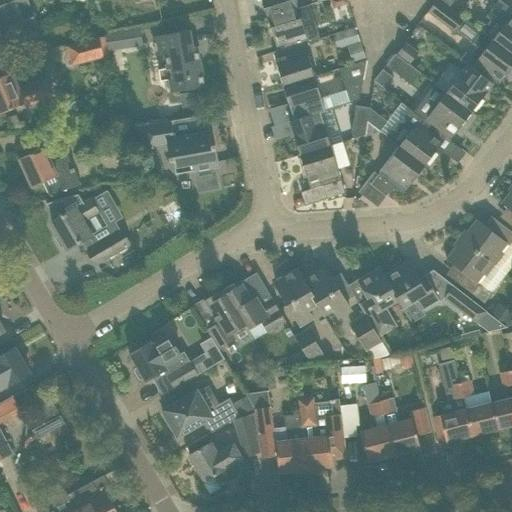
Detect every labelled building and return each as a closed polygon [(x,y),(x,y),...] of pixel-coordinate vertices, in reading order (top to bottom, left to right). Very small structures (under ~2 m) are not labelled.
[(0,0),(0,48),(6,46),(3,37),(36,24),(26,0),(0,0)] [(261,0),(267,17),(297,7),(294,0),(261,0)] [(329,0),(332,8),(347,3),(345,0),(329,0)] [(436,0),(428,12),(444,24),(454,31),(464,19),(438,0),(436,0)] [(504,23),(492,39),(511,53),(511,9),(499,0),(497,0),(489,11),(504,23)] [(267,17),(277,50),(277,51),(303,42),(303,43),(308,41),(297,7),(267,17)] [(139,28),(106,33),(109,50),(141,45),(139,28)] [(162,55),(169,93),(205,86),(197,46),(193,47),(190,30),(151,37),(154,56),(162,55)] [(460,58),(467,63),(471,66),(471,67),(493,84),(492,84),(496,87),(511,66),(511,53),(492,39),(481,31),(471,44),(475,47),(469,55),(465,52),(460,58)] [(66,46),(71,66),(103,57),(98,37),(66,46)] [(347,44),(352,64),(365,60),(359,41),(347,44)] [(273,52),(283,86),(314,76),(303,43),(303,42),(277,51),(277,50),(273,52)] [(398,54),(408,61),(416,51),(407,43),(398,54)] [(385,65),(410,84),(420,72),(394,53),(385,65)] [(365,60),(352,64),(338,68),(349,103),(359,100),(368,67),(366,60),(365,60)] [(467,63),(445,92),(471,112),(492,84),(493,84),(471,67),(471,66),(467,63)] [(0,76),(0,113),(22,104),(24,108),(54,95),(46,75),(19,87),(13,71),(0,76)] [(283,86),(294,119),(320,111),(320,112),(324,110),(314,76),(283,86)] [(445,92),(424,119),(424,120),(446,137),(446,138),(449,140),(471,112),(445,92)] [(367,121),(369,107),(355,105),(351,133),(353,138),(364,134),(367,121)] [(387,121),(369,107),(367,121),(379,131),(387,121)] [(386,136),(398,145),(424,165),(446,138),(446,137),(424,120),(424,119),(421,117),(420,118),(408,108),(404,113),(404,123),(396,123),(386,136)] [(289,121),(300,155),(330,145),(320,112),(320,111),(294,119),(289,121)] [(134,123),(138,130),(147,147),(167,144),(170,162),(173,161),(174,167),(192,164),(193,171),(219,166),(215,143),(212,144),(209,131),(173,137),(171,120),(134,123)] [(48,130),(49,145),(89,143),(89,128),(48,130)] [(330,145),(300,155),(310,189),(322,185),(326,199),(345,193),(330,145)] [(424,165),(398,145),(377,173),(374,172),(367,181),(383,193),(390,184),(403,193),(424,165)] [(19,158),(32,186),(43,181),(48,194),(80,184),(67,155),(52,161),(45,146),(19,158)] [(511,184),(508,189),(511,191),(501,203),(511,211),(511,184)] [(56,239),(60,246),(63,247),(65,245),(67,249),(107,226),(99,213),(100,212),(91,198),(83,203),(78,194),(46,203),(55,219),(51,221),(59,234),(57,236),(56,239)] [(465,230),(459,237),(493,265),(503,253),(501,252),(507,244),(509,245),(511,240),(511,231),(491,215),(484,225),(477,219),(467,232),(465,230)] [(86,250),(95,265),(130,245),(121,230),(86,250)] [(493,265),(459,237),(453,245),(455,247),(446,259),(469,276),(462,286),(484,303),(491,293),(478,282),(483,275),(485,276),(493,265)] [(408,261),(385,275),(384,275),(398,300),(397,301),(402,309),(416,301),(421,309),(439,299),(428,280),(421,284),(408,261)] [(358,304),(364,313),(378,336),(396,325),(385,308),(397,301),(398,300),(384,275),(385,275),(380,267),(357,280),(368,298),(358,304)] [(325,268),(304,281),(303,281),(317,304),(316,305),(323,316),(332,310),(337,319),(350,311),(325,268)] [(303,281),(304,281),(297,270),(275,283),(300,326),(314,318),(309,309),(316,305),(317,304),(303,281)] [(242,283),(226,292),(246,325),(245,325),(248,330),(261,323),(266,332),(286,320),(272,298),(263,304),(261,300),(253,298),(252,299),(242,283)] [(443,298),(459,310),(476,324),(477,323),(486,311),(453,285),(443,298)] [(246,325),(226,292),(221,295),(219,291),(203,300),(217,323),(206,329),(218,349),(236,339),(232,333),(245,325),(246,325)] [(488,312),(506,326),(511,319),(511,313),(497,302),(488,312)] [(486,311),(477,323),(488,332),(500,329),(506,328),(486,311)] [(364,313),(348,322),(365,351),(381,341),(378,336),(364,313)] [(295,335),(310,360),(322,353),(307,327),(295,335)] [(182,350),(180,352),(169,334),(153,344),(151,341),(129,354),(137,368),(136,369),(135,371),(139,379),(142,379),(143,378),(145,380),(150,377),(161,396),(175,388),(197,373),(190,361),(189,362),(182,350)] [(461,339),(463,346),(478,343),(476,335),(461,339)] [(30,373),(15,347),(0,355),(0,388),(7,384),(8,385),(30,373)] [(438,349),(441,362),(453,359),(450,347),(438,349)] [(398,355),(401,369),(413,366),(410,353),(398,355)] [(472,435),(459,382),(459,383),(452,361),(438,365),(446,400),(439,403),(442,414),(433,417),(439,443),(472,435)] [(356,388),(355,364),(339,364),(339,388),(356,388)] [(502,388),(511,385),(511,383),(509,371),(498,373),(502,388)] [(469,381),(459,382),(472,435),(494,430),(488,403),(485,392),(473,395),(469,381)] [(393,455),(379,401),(375,386),(364,389),(368,403),(367,404),(370,418),(373,417),(376,427),(360,431),(368,461),(393,455)] [(208,434),(233,420),(240,416),(233,403),(229,397),(208,409),(197,390),(162,410),(164,413),(162,414),(168,424),(170,423),(178,436),(202,422),(208,434)] [(246,395),(233,403),(240,416),(253,409),(248,397),(246,395)] [(511,396),(488,403),(494,430),(511,425),(511,396)] [(393,397),(379,401),(393,455),(420,448),(417,434),(431,431),(425,407),(409,411),(411,419),(399,422),(393,397)] [(299,414),(298,414),(305,475),(316,473),(316,468),(332,466),(331,457),(346,455),(344,437),(341,438),(339,414),(315,417),(313,398),(297,400),(299,414)] [(341,414),(339,414),(341,438),(344,437),(356,436),(355,426),(359,426),(356,404),(339,406),(341,414)] [(270,406),(253,409),(257,436),(258,436),(274,434),(270,406)] [(253,409),(240,416),(233,420),(244,457),(259,452),(259,451),(260,451),(258,436),(257,436),(253,409)] [(305,475),(298,414),(283,416),(286,439),(275,441),(279,472),(295,470),(296,476),(305,475)] [(32,431),(47,458),(58,452),(51,440),(68,430),(60,415),(32,431)] [(0,458),(14,452),(0,425),(0,458)] [(237,461),(242,458),(232,441),(217,451),(212,442),(189,455),(204,481),(213,475),(218,484),(237,478),(239,474),(239,471),(239,467),(238,464),(237,461)] [(104,475),(67,494),(66,495),(75,511),(117,511),(105,489),(110,487),(104,475)] [(75,511),(66,495),(67,494),(65,490),(45,501),(48,507),(38,511),(75,511)]
